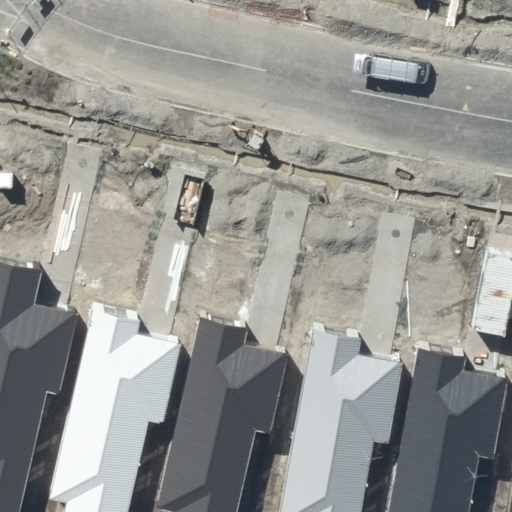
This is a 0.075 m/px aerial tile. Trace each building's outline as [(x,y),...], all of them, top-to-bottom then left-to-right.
[(40,266),(0,255),(0,511),(20,511),(46,392),(60,396),(77,315),(31,304),(40,266)] [(141,313),(94,301),(49,499),(65,504),(63,511),(128,511),(150,421),(164,424),(182,344),(136,334),(141,313)] [(247,328),(200,316),(155,511),(238,511),(256,436),(270,440),(288,359),(242,349),(247,328)] [(358,333),(310,324),(278,511),(360,511),(373,441),(387,444),(400,362),(354,355),(358,333)] [(469,352),(420,343),(391,511),(473,511),(483,460),(497,463),(510,381),(464,374),(469,352)]
